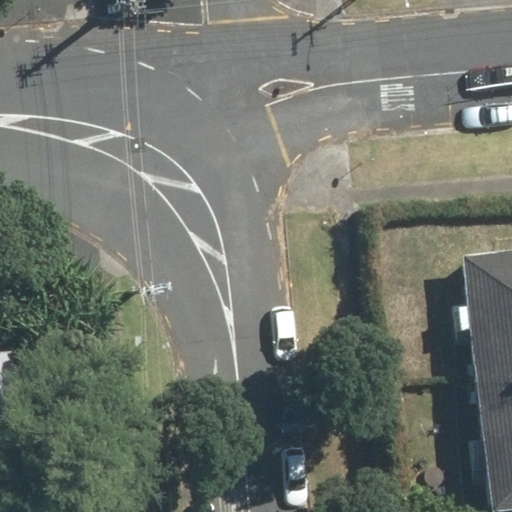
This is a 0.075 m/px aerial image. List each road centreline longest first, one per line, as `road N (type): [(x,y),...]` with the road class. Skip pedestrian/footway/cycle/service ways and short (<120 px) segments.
road 1 (tertiary): [(148,161),(205,223),(219,263),(248,511)]
road 2 (tertiary): [(511,74),(214,101)]
road 3 (tertiary): [(148,161),(69,130),(0,118)]
